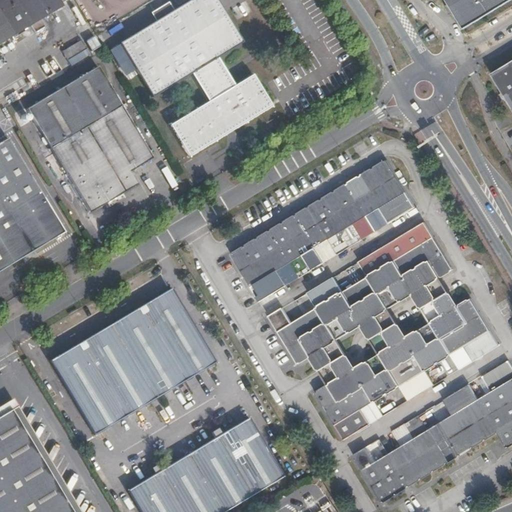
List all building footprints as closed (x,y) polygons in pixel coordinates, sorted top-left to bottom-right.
[(0,0),(0,43),(30,26),(35,22),(61,7),(57,0),(0,0)] [(190,0),(177,8),(159,19),(119,43),(152,97),(191,74),(209,104),(173,126),(189,152),(266,105),(251,79),(235,89),(216,58),(242,42),(216,0),(190,0)] [(170,0),(154,10),(159,19),(177,8),(171,0),(170,0)] [(446,0),(464,29),(511,0),(446,0)] [(35,22),(30,26),(34,33),(39,30),(35,22)] [(16,43),(30,35),(27,30),(13,38),(16,43)] [(66,60),(86,47),(80,39),(61,51),(66,60)] [(89,53),(86,47),(66,60),(69,64),(89,53)] [(511,108),(511,60),(491,74),(511,108)] [(106,201),(109,200),(112,198),(114,197),(115,197),(136,185),(129,171),(152,158),(97,67),(27,110),(89,214),(106,203),(106,201)] [(0,270),(24,256),(34,250),(64,232),(7,138),(0,142),(0,270)] [(406,193),(387,161),(231,255),(259,301),(376,230),(415,207),(406,193)] [(297,364),(453,270),(424,222),(359,262),(369,278),(343,292),(334,277),(320,285),(330,300),(291,324),(282,308),(269,316),(297,364)] [(34,250),(24,256),(27,262),(37,256),(34,250)] [(137,309),(114,323),(116,325),(106,331),(104,329),(81,343),(84,346),(79,349),(77,346),(50,362),(93,435),(214,363),(170,289),(141,307),(143,310),(139,313),(137,309)] [(435,384),(426,370),(464,347),(473,361),(499,345),(471,299),(315,394),(343,440),(370,424),(361,410),(369,405),(377,419),(382,416),(374,402),(399,386),(408,401),(435,384)] [(491,392),(511,379),(511,366),(508,361),(482,377),(491,392)] [(439,423),(459,456),(498,432),(507,447),(511,444),(511,379),(491,392),(478,400),(469,385),(444,400),(453,415),(439,423)] [(0,511),(75,511),(69,508),(71,503),(65,501),(67,496),(60,493),(62,488),(56,486),(57,481),(51,478),(53,473),(47,470),(49,466),(41,463),(43,458),(37,455),(39,452),(33,448),(35,443),(28,440),(30,436),(24,433),(25,429),(19,427),(22,422),(15,419),(10,410),(0,416),(0,511)] [(382,502),(459,456),(439,423),(427,431),(418,416),(391,432),(400,447),(388,455),(383,446),(379,448),(384,457),(376,462),(367,447),(353,456),(382,502)] [(238,431),(251,424),(248,419),(235,427),(238,431)] [(144,489),(131,497),(139,511),(223,511),(282,476),(251,424),(238,431),(235,427),(220,435),(217,430),(211,433),(215,439),(200,447),(203,453),(179,468),(175,463),(161,471),(158,466),(152,469),(155,475),(140,484),(144,489)] [(200,447),(175,463),(179,468),(203,453),(200,447)] [(127,491),(131,497),(144,489),(140,484),(127,491)]
